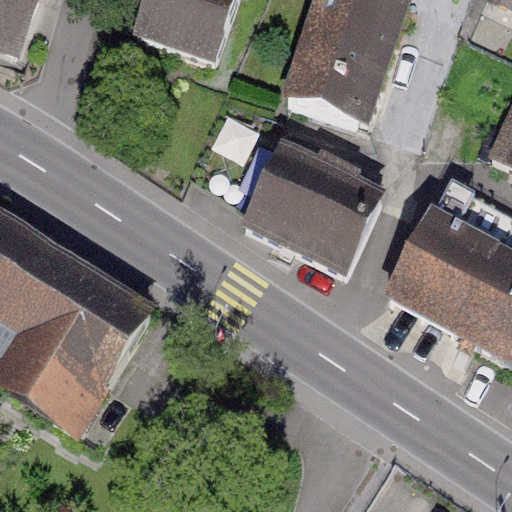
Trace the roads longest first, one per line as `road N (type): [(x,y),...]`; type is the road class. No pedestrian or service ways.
road 1 (primary): [(27,159),(511,481)]
road 2 (residential): [(27,159),(49,124),(85,0)]
